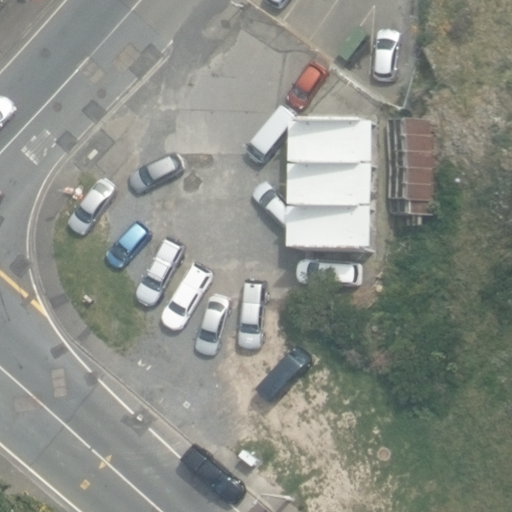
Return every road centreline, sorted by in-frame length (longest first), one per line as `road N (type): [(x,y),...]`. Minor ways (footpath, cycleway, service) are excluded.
road 1 (secondary): [(164,511),(0,366)]
road 2 (unclassified): [(126,0),(0,147)]
